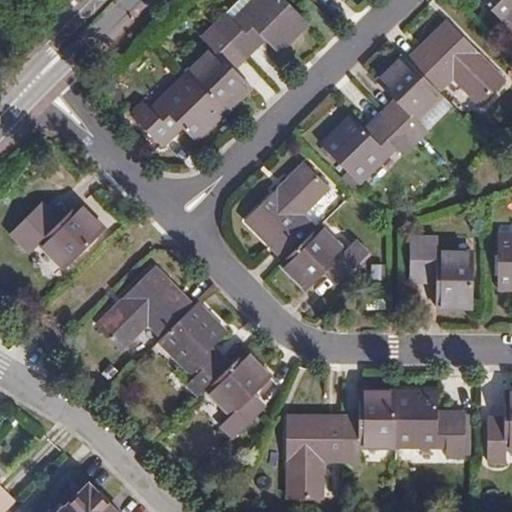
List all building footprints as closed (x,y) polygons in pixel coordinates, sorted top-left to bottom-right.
[(242,51),(249,58),(261,46),(255,41),(260,35),(266,41),(279,52),(308,23),(284,0),(253,0),(235,18),(227,11),(215,23),(242,51)] [(511,0),(482,0),(510,29),(511,26),(511,0)] [(448,21),(410,59),(441,90),(442,92),(455,78),(482,104),(507,80),(448,21)] [(187,71),(227,112),(254,85),(238,69),(231,62),(242,51),(215,23),(203,35),(212,46),(187,71)] [(255,41),(261,46),(266,41),(260,35),(255,41)] [(238,69),(249,58),(242,51),(231,62),(238,69)] [(410,59),(406,55),(380,81),(396,97),(403,103),(391,115),(418,143),(431,130),(422,120),(446,97),(445,95),(442,92),(441,90),(410,59)] [(198,141),(227,112),(187,71),(151,105),(144,98),(131,111),(163,142),(175,131),(171,127),(177,120),(182,125),(198,141)] [(396,97),(386,110),(391,115),(403,103),(396,97)] [(391,115),(386,110),(374,121),(379,125),(372,133),(367,128),(353,115),(331,137),(371,175),(399,148),(406,155),(418,143),(391,115)] [(175,131),(182,125),(177,120),(171,127),(175,131)] [(379,125),(374,121),(367,128),(372,133),(379,125)] [(247,216),(287,256),(318,224),(306,211),(331,185),(304,159),(247,216)] [(79,197),(59,216),(55,220),(38,203),(11,227),(23,239),(29,246),(32,249),(42,241),(65,263),(105,224),(79,197)] [(55,220),(59,216),(42,199),(38,203),(55,220)] [(287,256),(283,259),(309,285),(326,268),(330,263),(343,274),(370,247),(356,233),(347,242),(323,219),(318,224),(287,256)] [(511,231),(500,232),(500,286),(511,286),(511,231)] [(439,272),(439,277),(438,303),(478,304),(477,246),(442,245),(441,232),(414,232),(414,271),(439,272)] [(25,252),(29,246),(23,239),(18,245),(25,252)] [(330,263),(326,268),(338,280),(343,274),(330,263)] [(161,336),(193,304),(155,266),(96,323),(121,348),(148,322),(161,336)] [(384,290),(367,290),(367,300),(384,300),(384,290)] [(185,382),(198,395),(206,388),(230,364),(232,362),(219,350),(214,356),(207,350),(213,344),(227,329),(198,299),(197,301),(193,304),(161,336),(157,341),(191,376),(185,382)] [(214,356),(219,350),(213,344),(207,350),(214,356)] [(272,374),(246,348),(232,362),(230,364),(206,388),(231,413),(222,422),(234,434),(262,406),(251,395),(255,391),(272,374)] [(365,446),(396,446),(397,389),(362,389),(362,414),(362,419),(345,419),(345,460),(365,460),(365,446)] [(397,389),(396,446),(412,446),(438,446),(448,446),(448,454),(466,454),(467,409),(451,409),(451,416),(439,416),(439,409),(440,390),(397,389)] [(509,448),(511,447),(511,390),(505,390),(505,415),(505,422),(488,421),(488,460),(509,461),(509,448)] [(266,402),(255,391),(251,395),(262,406),(266,402)] [(327,460),(345,460),(345,419),(345,414),(290,413),(290,494),(326,494),(327,460)] [(115,511),(79,475),(42,511),(115,511)] [(0,481),(0,510),(17,494),(8,486),(6,488),(0,481)]
